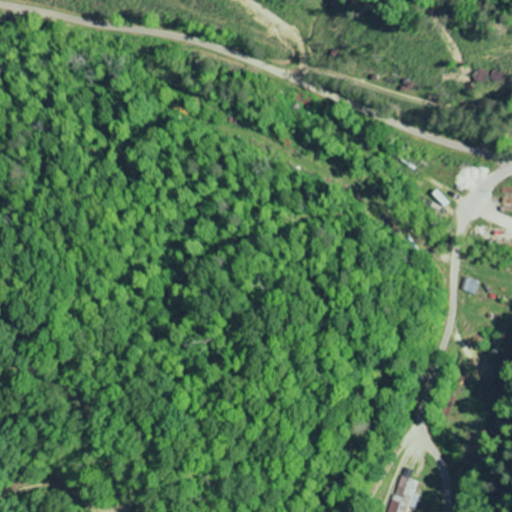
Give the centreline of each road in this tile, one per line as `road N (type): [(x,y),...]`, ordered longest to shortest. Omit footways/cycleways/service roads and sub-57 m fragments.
road 1 (residential): [(511,159),(430,136),(215,45),(0,2)]
road 2 (residential): [(440,511),(441,466),(413,428),(410,405),(453,287),(467,221),(511,167)]
